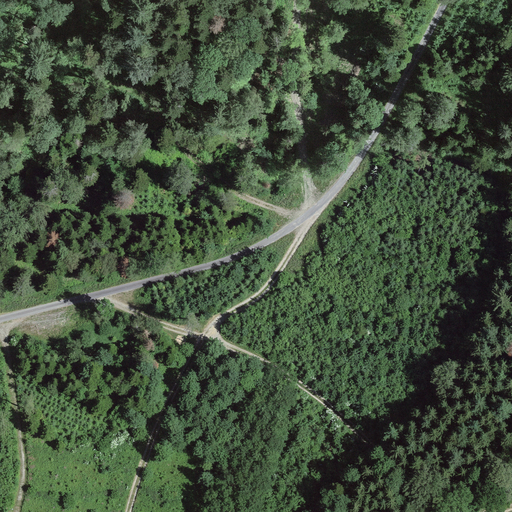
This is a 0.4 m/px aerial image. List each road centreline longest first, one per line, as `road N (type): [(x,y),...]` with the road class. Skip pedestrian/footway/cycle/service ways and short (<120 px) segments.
road 1 (track): [(0,320),(235,260),(286,233),(354,167),(446,0)]
road 2 (track): [(127,0),(141,84),(194,161),(244,197),(304,220)]
road 3 (track): [(322,204),(303,133),(295,55),(300,0)]
